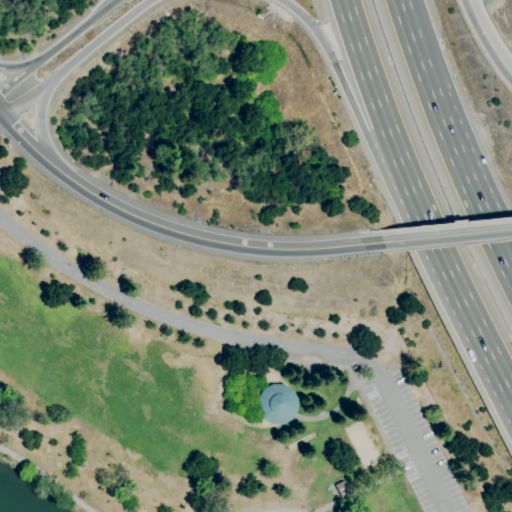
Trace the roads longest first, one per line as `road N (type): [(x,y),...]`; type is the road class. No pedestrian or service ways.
road 1 (motorway): [(6,120),(143,5),(291,6),(330,55),(365,132),(401,161)]
road 2 (secondary): [(54,166),(95,196),(189,235),(275,250),(380,242)]
road 3 (motorway): [(401,161),(511,395)]
road 4 (motorway): [(345,0),(401,161)]
road 5 (motorway): [(496,244),(432,96)]
road 6 (secondary): [(380,242),(511,228)]
